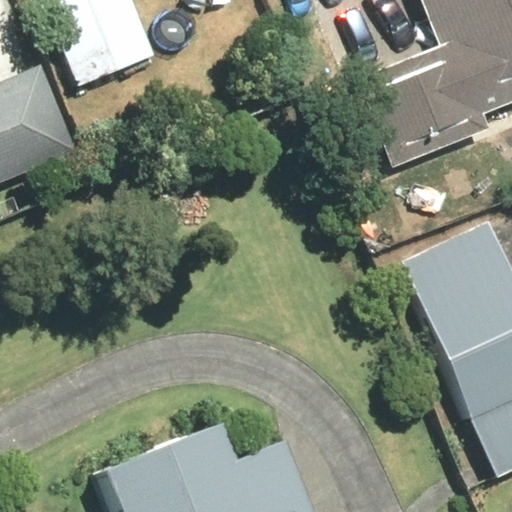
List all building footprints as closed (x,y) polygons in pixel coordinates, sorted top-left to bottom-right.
[(49,0),(52,5),(30,13),(58,92),(144,61),(121,0),(49,0)] [(511,0),(405,0),(427,54),(345,86),(380,173),(478,135),(473,122),(511,106),(511,0)] [(349,72),(328,17),(287,32),(309,87),(349,72)] [(29,64),(0,75),(0,182),(66,157),(29,64)] [(511,311),(475,227),(388,265),(484,481),(511,468),(511,311)] [(298,511),(279,473),(222,486),(200,433),(91,488),(101,511),(298,511)]
